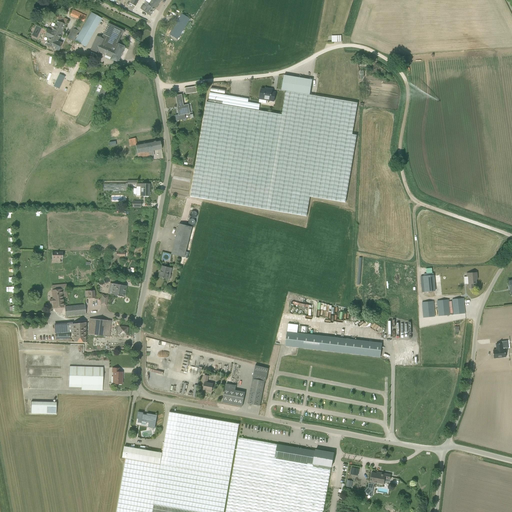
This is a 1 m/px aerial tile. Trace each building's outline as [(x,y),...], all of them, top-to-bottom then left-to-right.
[(161,0),(152,0),(149,4),(155,9),(161,0)] [(147,8),(144,11),(150,16),(155,9),(149,4),(146,2),(144,6),(147,8)] [(72,10),(70,15),(72,16),(77,18),(82,21),(84,22),(86,16),(72,10)] [(85,47),(102,18),(91,12),(75,41),(85,47)] [(55,17),(58,18),(55,25),(52,32),(51,34),(59,38),(65,25),(68,21),(62,18),(59,16),(55,14),(54,18),(55,17)] [(177,40),(190,19),(182,14),(169,35),(177,40)] [(78,31),(72,28),(67,39),(73,41),(78,31)] [(58,41),(59,38),(51,34),(52,32),(47,30),(44,36),(49,38),(47,42),(45,45),(58,51),(62,44),(58,41)] [(105,40),(97,36),(90,50),(99,54),(99,53),(111,58),(110,59),(118,63),(125,47),(117,44),(115,49),(103,44),(105,40)] [(258,112),(259,110),(260,104),(248,102),(249,99),(210,93),(198,165),(192,197),(264,209),(306,217),(309,197),(345,203),(356,136),(352,135),(358,103),(309,95),(312,80),(284,75),(281,90),(286,91),(282,115),(258,112)] [(102,86),(98,95),(103,97),(105,91),(107,88),(102,86)] [(261,89),(259,99),(266,100),(274,102),(276,93),(272,92),(273,90),(269,89),(268,90),(261,89)] [(178,115),(189,113),(188,105),(183,106),(181,95),(176,96),(177,107),(178,107),(178,109),(178,110),(177,110),(178,115)] [(136,138),(128,140),(129,146),(135,146),(137,154),(138,158),(154,155),(153,151),(162,149),(160,140),(150,142),(137,145),(136,138)] [(149,184),(141,184),(137,184),(137,181),(127,181),(127,185),(136,185),(136,187),(136,196),(149,196),(149,184)] [(155,315),(165,318),(160,338),(269,366),(286,301),(288,292),(334,304),(351,240),(345,239),(352,213),(314,203),(307,229),(187,198),(180,224),(172,254),(177,256),(181,257),(179,266),(182,267),(174,296),(161,292),(155,315)] [(170,275),(172,269),(162,266),(161,273),(160,273),(159,277),(167,279),(170,280),(171,275),(170,275)] [(467,273),(467,277),(464,277),(465,284),(469,284),(469,289),(474,288),(474,284),(477,284),(476,277),(477,277),(477,273),(467,273)] [(435,291),(434,282),(434,276),(424,276),(425,292),(431,292),(435,291)] [(64,308),(63,291),(67,291),(67,289),(66,284),(51,285),(52,290),(51,290),(52,307),(53,307),(53,308),(64,308)] [(108,291),(107,294),(124,297),(126,286),(113,284),(112,292),(108,291)] [(312,305),(309,305),(309,300),(293,298),(293,305),(312,307),(312,305)] [(463,298),(452,299),(454,315),(465,314),(463,298)] [(448,300),(437,301),(439,316),(450,315),(448,300)] [(420,318),(424,318),(435,317),(433,301),(418,303),(420,318)] [(65,307),(66,317),(86,315),(85,305),(65,307)] [(107,320),(89,319),(87,335),(105,337),(107,320)] [(73,333),(73,330),(83,329),(82,323),(72,324),(72,323),(54,324),(55,334),(73,333)] [(118,326),(118,336),(128,336),(128,326),(118,326)] [(382,343),(334,337),(287,332),(285,346),(332,352),(380,357),(382,343)] [(503,343),(496,344),(496,348),(497,348),(497,350),(493,350),(494,358),(506,357),(505,349),(503,349),(503,343)] [(260,406),(261,401),(267,368),(255,365),(248,404),(260,406)] [(103,368),(69,367),(69,387),(79,387),(79,385),(81,385),(81,390),(102,390),(103,368)] [(119,372),(119,369),(112,368),(112,372),(113,372),(113,384),(122,384),(122,373),(122,372),(119,372)] [(203,383),(205,383),(203,389),(206,390),(206,391),(212,392),(213,384),(208,383),(209,376),(204,375),(203,383)] [(232,390),(225,388),(222,403),(242,407),(245,392),(232,390)] [(31,402),(31,414),(56,414),(56,403),(31,402)] [(169,412),(163,449),(162,453),(124,447),(122,458),(125,458),(115,511),(223,511),(239,424),(169,412)] [(138,412),(137,419),(138,419),(138,423),(141,423),(142,422),(149,423),(148,427),(155,428),(157,415),(150,414),(149,415),(143,414),(143,413),(138,412)] [(225,511),(323,511),(333,454),(239,437),(225,511)] [(352,467),(350,474),(358,476),(360,468),(352,467)] [(380,474),(372,473),(370,481),(384,484),(385,478),(390,479),(391,475),(380,473),(380,474)] [(366,494),(372,495),(375,484),(368,482),(366,494)]
